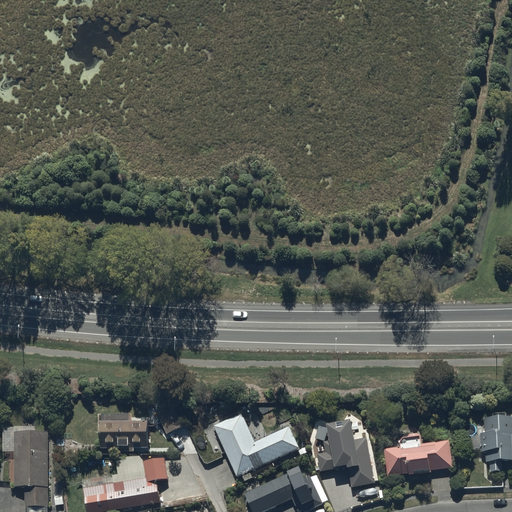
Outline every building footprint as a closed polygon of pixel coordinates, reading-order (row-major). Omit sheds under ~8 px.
[(171,391),(152,400),(168,433),(188,424),(171,391)] [(133,411),(102,411),(101,447),(125,447),(125,449),(135,449),(135,445),(149,445),(149,419),(133,419),(133,411)] [(253,476),(250,471),(302,448),(292,425),(256,441),(243,412),(214,425),(237,477),(243,474),(246,480),(253,476)] [(472,434),(472,450),(487,450),(487,461),(492,461),(492,470),(504,469),(504,459),(511,458),(511,415),(485,416),(486,430),(481,430),(481,434),(472,434)] [(355,417),(330,421),(332,438),(325,439),(326,451),(318,452),(321,471),(349,466),(352,487),(376,484),(369,435),(358,437),(355,417)] [(49,430),(11,430),(12,456),(16,456),(17,485),(27,485),(27,506),(29,506),(29,511),(41,511),(41,506),(50,506),(49,430)] [(402,439),(403,445),(385,447),(389,474),(416,470),(416,468),(432,466),(433,469),(454,466),(451,439),(423,443),(422,434),(404,435),(402,439)] [(111,475),(84,479),(88,511),(91,511),(162,502),(158,478),(169,477),(166,456),(144,459),(146,477),(112,481),(111,475)] [(290,473),(245,494),(253,511),(264,511),(292,499),(298,511),(307,511),(330,501),(317,475),(310,478),(303,464),(289,471),(290,473)]
